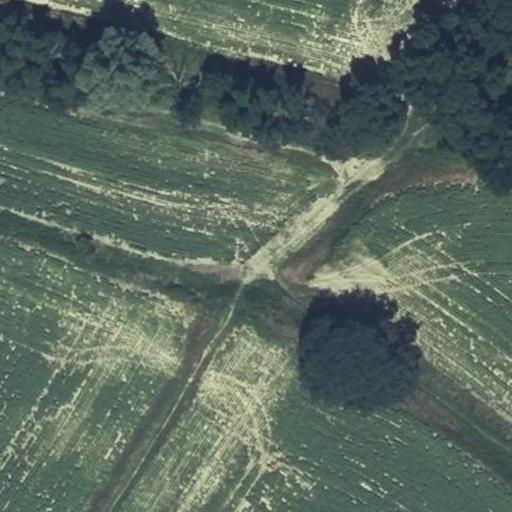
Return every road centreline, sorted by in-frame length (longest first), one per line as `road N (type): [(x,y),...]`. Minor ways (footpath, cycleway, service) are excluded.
road 1 (track): [(511,457),(252,271)]
road 2 (track): [(96,511),(252,271)]
road 3 (track): [(252,271),(305,232),(358,173)]
